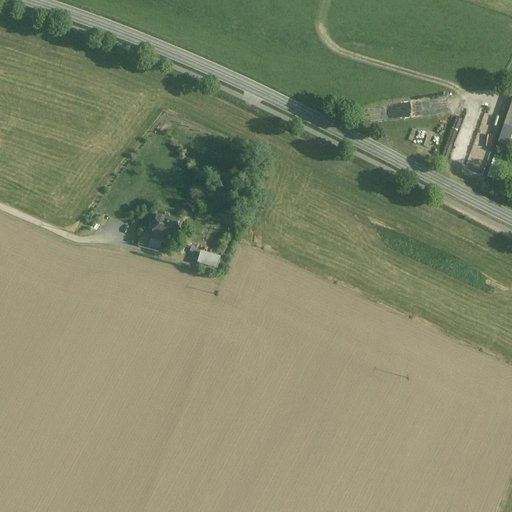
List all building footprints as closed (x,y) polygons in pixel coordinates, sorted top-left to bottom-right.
[(511,103),(499,145),(509,148),(511,139),(511,103)] [(408,123),(407,133),(420,134),(421,124),(408,123)] [(422,137),(439,141),(441,132),(424,128),(422,137)] [(407,134),(405,144),(416,147),(418,136),(407,134)] [(450,157),(453,150),(445,148),(443,154),(450,157)] [(179,224),(156,218),(150,242),(173,247),(179,224)] [(196,252),(193,264),(214,269),(217,257),(196,252)]
